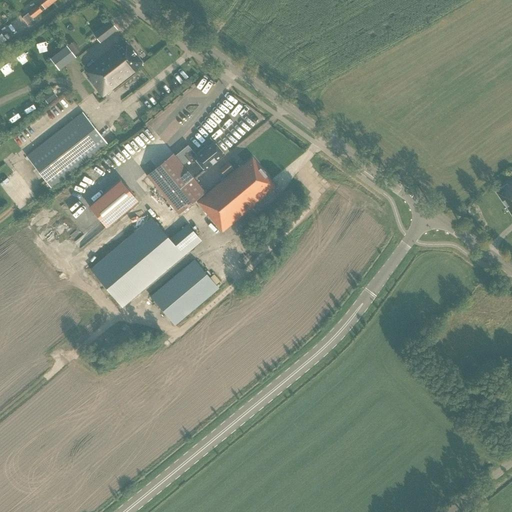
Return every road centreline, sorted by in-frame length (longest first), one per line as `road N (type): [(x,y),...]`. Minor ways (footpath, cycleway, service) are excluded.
road 1 (tertiary): [(124,511),(325,346),(429,212)]
road 2 (tertiary): [(429,212),(140,0)]
road 3 (track): [(299,163),(318,184),(311,204),(178,331),(124,312)]
road 4 (track): [(210,243),(46,378)]
